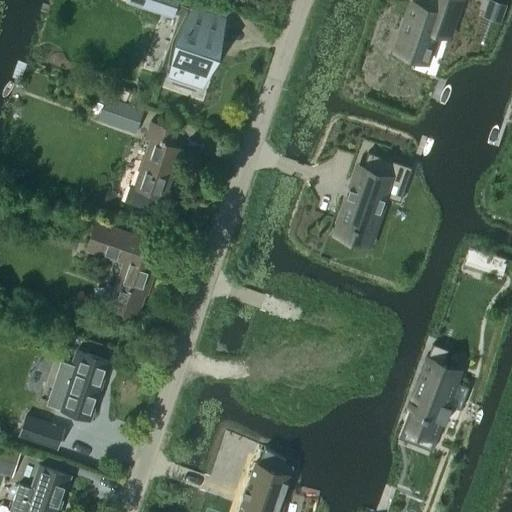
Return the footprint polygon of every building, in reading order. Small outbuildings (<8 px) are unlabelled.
[(136,0),(178,14),(160,69),(173,73),(170,83),(195,91),(198,82),(202,83),(212,53),(209,52),(214,36),(218,37),(223,20),(169,1),(169,0),(136,0)] [(402,32),(395,51),(425,61),(434,33),(441,14),(453,18),(459,0),(432,0),(430,9),(413,3),(403,33),(402,32)] [(489,1),(484,15),(498,20),(503,6),(489,1)] [(106,96),(97,119),(135,133),(143,110),(106,96)] [(163,198),(180,148),(171,145),(176,131),(151,122),(146,138),(150,139),(134,187),(129,185),(124,201),(148,209),(154,194),(163,198)] [(348,196),(339,221),(352,225),(352,226),(356,228),(357,227),(369,231),(375,213),(378,214),(385,195),(381,194),(387,177),(405,183),(411,166),(367,151),(362,167),(358,166),(351,188),(349,187),(346,196),(348,196)] [(135,315),(150,273),(157,251),(124,240),(126,232),(95,221),(86,248),(120,260),(122,266),(117,284),(116,283),(108,306),(135,315)] [(413,410),(407,427),(433,437),(439,421),(442,422),(444,423),(450,406),(445,404),(454,381),(458,371),(442,364),(448,349),(432,343),(408,408),(409,408),(413,410)] [(60,361),(46,404),(88,418),(107,361),(75,350),(71,365),(60,361)] [(254,462),(237,511),(280,511),(286,489),(292,464),(285,460),(285,459),(264,447),(263,448),(258,464),(254,462)] [(0,451),(0,464),(13,469),(17,457),(0,451)] [(31,488),(18,484),(8,511),(55,511),(68,474),(39,465),(31,488)]
